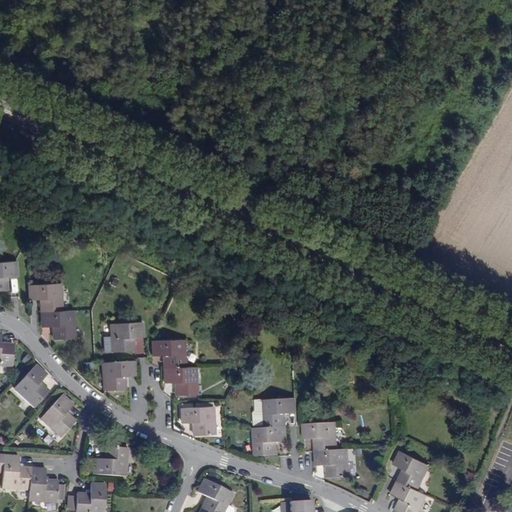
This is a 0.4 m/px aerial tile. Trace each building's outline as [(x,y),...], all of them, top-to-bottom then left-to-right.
[(13,263),(0,263),(0,291),(3,291),(3,279),(14,278),(13,263)] [(58,285),(26,287),(27,302),(37,302),(38,329),(49,329),(50,341),(72,340),(70,312),(59,313),(58,285)] [(139,324),(107,326),(108,338),(100,339),(101,354),(102,354),(102,356),(109,355),(109,354),(130,353),(130,344),(131,344),(131,340),(140,339),(139,324)] [(0,364),(13,366),(14,344),(1,343),(2,333),(0,332),(0,364)] [(185,340),(152,341),(153,356),(164,356),(164,368),(164,383),(175,383),(176,395),(197,395),(196,367),(186,367),(185,340)] [(134,361),(102,363),(104,391),(125,389),(125,376),(135,376),(134,361)] [(48,375),(36,365),(14,389),(35,407),(49,392),(40,383),(48,375)] [(73,405),(62,395),(41,419),(62,437),(75,421),(66,413),(73,405)] [(296,414),(295,398),(263,400),(256,401),(256,411),(254,413),(255,426),(265,426),(265,427),(254,428),(255,456),(277,455),(276,442),(287,441),(286,414),(296,414)] [(213,406),(182,408),(183,423),(193,423),(193,436),(215,435),(213,406)] [(336,422),(303,424),(304,439),(315,439),(316,466),(327,466),(328,478),(350,477),(348,449),(338,449),(336,422)] [(508,439),(502,437),(483,481),(501,489),(511,464),(511,447),(506,445),(508,439)] [(125,476),(127,448),(107,446),(106,459),(95,459),(94,474),(125,476)] [(430,466),(401,452),(395,465),(404,470),(392,495),(402,499),(396,511),(398,511),(418,511),(427,495),(418,491),(430,466)] [(19,456),(4,456),(0,455),(0,487),(2,488),(29,489),(29,500),(57,502),(58,481),(46,480),(46,470),(31,468),(19,468),(19,456)] [(233,493),(204,479),(197,492),(207,497),(199,511),(233,511),(234,511),(233,508),(227,505),(233,493)] [(104,511),(106,485),(91,483),(90,494),(77,493),(76,511),(104,511)] [(311,511),(311,500),(290,502),(282,502),(283,511),(311,511)]
